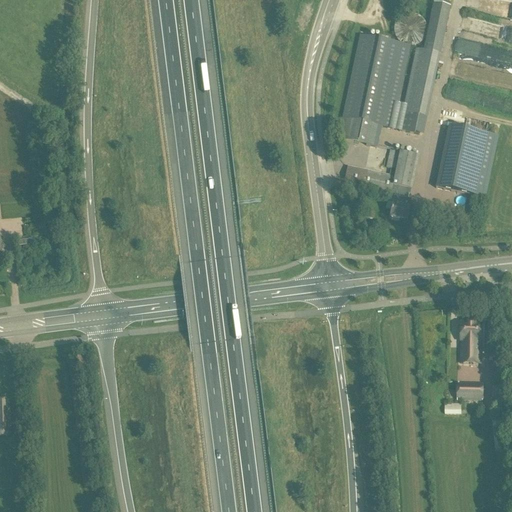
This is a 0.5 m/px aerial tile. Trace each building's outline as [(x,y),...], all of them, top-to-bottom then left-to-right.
[(359,36),(338,140),(378,149),(382,128),(393,130),(410,47),(359,36)] [(499,57),(511,60),(511,50),(501,48),(499,57)] [(347,167),(344,187),(388,196),(385,209),(391,210),(390,218),(407,221),(411,200),(404,199),(406,189),(408,189),(415,157),(410,156),(411,147),(392,144),(387,168),(391,169),(389,176),(347,167)] [(0,147),(0,217),(20,216),(15,152),(6,153),(6,147),(0,147)] [(484,199),(489,176),(443,166),(438,189),(484,199)] [(462,324),(461,364),(481,365),(482,324),(462,324)] [(494,365),(494,384),(507,384),(507,365),(494,365)] [(458,384),(458,401),(482,402),(483,385),(458,384)] [(502,385),(492,388),(492,398),(503,402),(509,393),(502,385)] [(9,401),(0,400),(0,436),(5,436),(9,433),(9,401)] [(493,402),(491,412),(501,413),(503,404),(493,402)] [(445,405),(445,415),(461,415),(461,405),(445,405)] [(499,421),(492,422),(494,452),(502,451),(499,421)]
